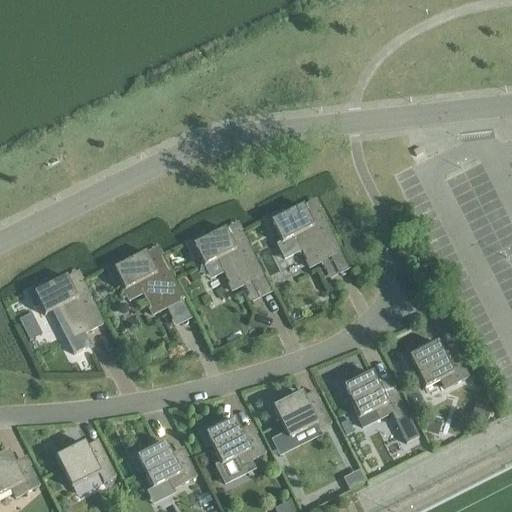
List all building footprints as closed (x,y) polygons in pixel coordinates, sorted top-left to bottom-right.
[(299,252),(309,270),(340,254),(315,204),(303,210),(302,208),(284,217),(282,214),(264,223),(271,237),(275,235),(280,244),(276,246),(283,260),(299,252)] [(216,263),(231,293),(262,277),(237,227),(225,233),(224,231),(206,241),(204,237),(186,246),(194,260),(197,258),(203,269),(216,263)] [(136,287),(152,317),(183,301),(158,251),(146,258),(145,256),(127,265),(125,261),(107,270),(114,284),(118,282),(123,293),(136,287)] [(44,318),(47,316),(57,311),(72,341),(103,326),(78,276),(66,282),(65,280),(47,289),(45,285),(27,294),(34,309),(38,307),(44,318)] [(35,325),(30,316),(18,322),(23,331),(35,325)] [(424,391),(440,383),(444,392),(468,380),(456,355),(444,360),(436,345),(425,351),(424,348),(403,358),(410,372),(413,370),(424,391)] [(358,421),(374,413),(379,422),(390,416),(395,425),(407,419),(390,385),(379,390),(371,375),(360,381),(358,378),(337,388),(344,402),(347,400),(358,421)] [(272,411),(287,441),(315,427),(318,433),(331,426),(314,394),(292,405),(291,401),(272,411)] [(220,468),(236,460),(241,469),(265,456),(252,431),(241,437),(233,422),(222,428),(220,424),(200,435),(206,449),(210,447),(220,468)] [(55,460),(71,491),(98,477),(103,485),(115,479),(97,443),(76,454),(74,450),(55,460)] [(151,491),(167,483),(172,492),(196,479),(183,454),(172,460),(164,445),(153,451),(152,448),(131,458),(137,472),(141,470),(151,491)] [(0,497),(11,492),(16,501),(40,488),(27,463),(15,469),(8,454),(0,458),(0,497)] [(360,472),(347,479),(352,489),(365,482),(360,472)] [(297,511),(291,501),(277,510),(278,511),(297,511)]
